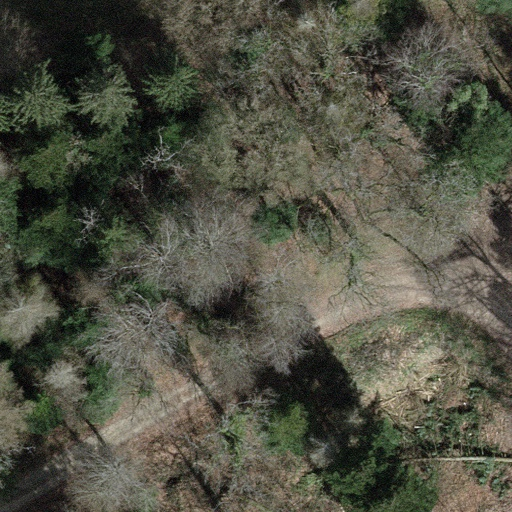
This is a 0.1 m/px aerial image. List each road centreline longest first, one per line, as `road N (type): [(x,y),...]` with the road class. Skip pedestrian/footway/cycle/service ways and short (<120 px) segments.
road 1 (track): [(511,323),(489,306),(353,302),(240,351),(109,447),(0,510)]
road 2 (track): [(300,0),(330,25),(443,190),(462,305)]
